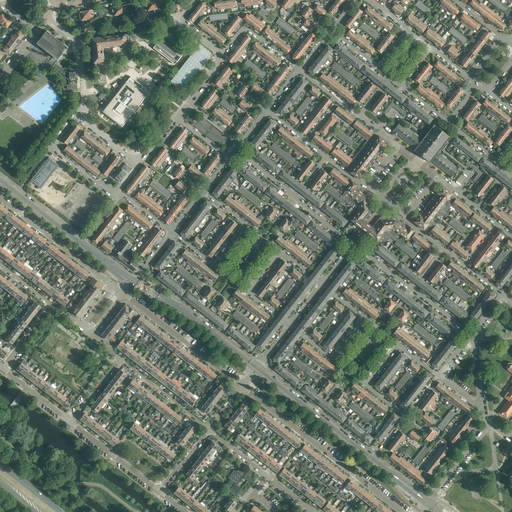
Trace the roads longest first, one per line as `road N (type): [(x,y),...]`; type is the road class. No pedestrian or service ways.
road 1 (residential): [(398,511),(241,387)]
road 2 (tertiary): [(256,368),(133,282)]
road 3 (residential): [(241,387),(123,296)]
road 4 (tertiary): [(373,459),(256,368)]
road 5 (residential): [(110,284),(0,198)]
road 6 (residential): [(82,107),(78,44),(48,18),(56,2)]
